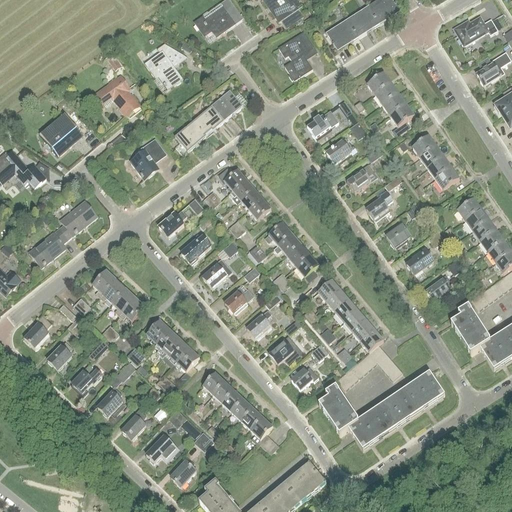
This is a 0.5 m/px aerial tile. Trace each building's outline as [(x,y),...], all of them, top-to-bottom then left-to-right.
[(228,0),(222,5),(224,8),(236,26),(244,21),(228,0)] [(296,0),(261,0),(275,19),(278,17),(282,23),(303,8),(298,1),(296,0)] [(382,0),(369,9),(380,27),(402,14),(392,0),(382,0)] [(216,40),(236,26),(224,8),(206,21),(204,18),(194,24),(205,39),(212,34),(216,40)] [(359,41),(380,27),(369,9),(347,23),(359,41)] [(492,23),(486,26),(481,19),(471,25),(469,23),(454,32),(464,50),(489,36),(491,39),(499,34),(492,23)] [(339,54),(359,41),(347,23),(327,36),(339,54)] [(279,50),(286,61),(289,59),(293,65),(285,69),(290,78),(289,78),(293,83),(294,83),(295,84),(314,72),(304,58),(315,50),(304,34),(279,50)] [(160,54),(145,65),(165,94),(184,81),(171,62),(172,60),(179,65),(188,59),(165,45),(158,51),(160,54)] [(506,55),(491,65),(493,68),(477,78),(484,90),(505,77),(502,71),(511,64),(506,55)] [(115,74),(122,69),(119,64),(113,56),(106,61),(112,69),(115,74)] [(368,88),(376,99),(392,87),(384,76),(368,88)] [(104,112),(115,103),(122,111),(121,112),(126,118),(127,117),(129,119),(140,109),(136,104),(137,103),(132,98),(131,99),(126,93),(130,91),(121,79),(117,82),(116,80),(110,84),(111,86),(94,98),(104,112)] [(376,99),(383,110),(400,98),(392,87),(376,99)] [(511,115),(511,90),(503,96),(506,101),(494,109),(499,116),(500,115),(504,121),(511,115)] [(224,124),(243,109),(230,94),(212,109),(224,124)] [(383,110),(391,120),(407,108),(400,98),(383,110)] [(353,115),(345,104),(339,108),(347,119),(353,115)] [(415,119),(407,108),(391,120),(398,130),(393,134),(397,140),(411,131),(407,125),(415,119)] [(224,124),(212,109),(194,124),(206,139),(224,124)] [(330,114),(307,130),(316,142),(331,131),(331,130),(338,125),(330,114)] [(47,133),(45,131),(39,135),(58,157),(82,136),(66,116),(47,133)] [(188,154),(206,139),(194,124),(176,139),(188,154)] [(368,136),(359,124),(349,131),(358,143),(368,136)] [(413,151),(421,162),(437,150),(429,139),(413,151)] [(136,155),(138,158),(130,163),(144,182),(159,171),(153,162),(165,153),(156,141),(136,155)] [(335,169),(356,153),(353,149),(352,150),(345,141),(337,147),(338,149),(327,157),(335,169)] [(421,162),(428,172),(444,160),(437,150),(421,162)] [(0,184),(2,187),(15,176),(25,187),(28,185),(34,192),(46,181),(34,167),(29,172),(12,152),(6,157),(6,156),(0,160),(0,184)] [(371,166),(383,158),(378,152),(367,160),(371,166)] [(428,172),(436,182),(452,171),(444,160),(428,172)] [(360,176),(347,186),(355,197),(378,181),(368,168),(359,174),(360,176)] [(452,171),(436,182),(443,193),(460,182),(452,171)] [(231,195),(232,196),(247,183),(238,173),(225,185),(232,194),(231,195)] [(398,179),(385,189),(389,194),(402,184),(398,179)] [(234,195),(241,204),(255,193),(247,183),(232,196),(232,197),(234,195)] [(247,214),(248,215),(263,202),(255,193),(241,204),(249,213),(247,214)] [(209,198),(218,208),(222,204),(213,194),(209,198)] [(390,214),(387,210),(394,205),(388,197),(367,213),(375,225),(390,214)] [(213,212),(218,208),(209,198),(204,202),(213,212)] [(204,212),(195,201),(189,207),(198,218),(204,212)] [(271,212),(263,202),(248,215),(248,216),(250,214),(258,223),(271,212)] [(458,214),(466,225),(482,213),(474,202),(458,214)] [(59,232),(68,242),(72,238),(73,239),(98,219),(85,203),(60,223),(64,228),(59,232)] [(419,207),(407,215),(412,222),(423,214),(419,207)] [(184,227),(181,224),(187,219),(182,213),(176,218),(174,216),(158,229),(168,241),(184,227)] [(466,225),(474,235),(490,224),(482,213),(466,225)] [(210,218),(199,228),(203,233),(214,223),(210,218)] [(233,227),(242,237),(246,233),(238,223),(233,227)] [(474,235),(481,246),(497,234),(490,224),(474,235)] [(268,243),(271,241),(278,249),(293,237),(283,226),(266,241),(268,243)] [(237,241),(242,237),(233,227),(229,231),(237,241)] [(403,228),(387,240),(395,252),(411,240),(403,228)] [(445,234),(450,241),(455,237),(450,230),(445,234)] [(63,246),(68,242),(59,232),(54,236),(54,235),(29,255),(41,270),(66,250),(63,246)] [(428,242),(435,251),(445,244),(438,234),(428,242)] [(481,246),(489,257),(505,245),(497,234),(481,246)] [(181,256),(192,268),(198,263),(197,261),(211,248),(203,240),(201,241),(197,237),(187,246),(190,248),(181,256)] [(277,254),(280,252),(287,260),(302,247),(293,237),(278,249),(275,251),(277,254)] [(232,244),(223,252),(230,260),(239,252),(232,244)] [(489,257),(497,267),(511,256),(511,254),(505,245),(489,257)] [(287,260),(296,270),(310,258),(302,247),(287,260)] [(258,248),(254,251),(263,262),(267,258),(258,248)] [(259,265),(263,262),(254,251),(250,255),(259,265)] [(463,259),(468,255),(465,251),(460,254),(463,259)] [(412,262),(413,263),(406,268),(415,279),(434,265),(425,252),(412,262)] [(511,271),(511,256),(497,267),(504,277),(511,271)] [(320,269),(310,258),(296,270),(305,281),(320,269)] [(213,271),(202,280),(213,292),(228,279),(232,275),(221,261),(212,269),(213,271)] [(458,262),(448,270),(454,279),(464,272),(458,262)] [(255,270),(244,279),(249,285),(260,276),(255,270)] [(0,293),(6,299),(16,288),(16,287),(20,283),(11,275),(9,276),(8,275),(5,277),(0,272),(0,293)] [(95,297),(99,301),(116,283),(106,273),(92,288),(98,293),(95,297)] [(283,276),(279,280),(288,291),(292,287),(283,276)] [(441,284),(427,295),(435,306),(452,294),(448,289),(453,286),(447,278),(440,283),(441,284)] [(505,279),(500,283),(508,293),(511,290),(511,289),(509,285),(505,279)] [(284,294),(288,291),(279,280),(274,284),(284,294)] [(126,292),(116,283),(99,301),(103,304),(106,302),(112,307),(126,292)] [(503,297),(508,293),(500,283),(495,286),(503,297)] [(318,296),(327,306),(342,294),(333,284),(318,296)] [(495,286),(490,290),(498,300),(503,297),(495,286)] [(237,296),(225,307),(234,317),(255,299),(248,292),(245,295),(240,290),(235,294),(237,296)] [(493,304),(498,300),(490,290),(485,293),(493,304)] [(114,315),(118,318),(135,301),(126,292),(112,307),(117,312),(114,315)] [(485,293),(480,297),(488,307),(493,304),(485,293)] [(327,306),(335,316),(350,304),(342,294),(327,306)] [(277,297),(265,307),(270,312),(281,302),(277,297)] [(483,311),(488,307),(480,297),(475,300),(483,311)] [(76,305),(86,314),(90,310),(80,300),(76,305)] [(475,300),(470,304),(478,314),(483,311),(475,300)] [(145,310),(135,301),(118,318),(123,322),(125,319),(131,325),(145,310)] [(335,316),(344,326),(358,314),(350,304),(335,316)] [(83,318),(86,314),(76,305),(72,309),(83,318)] [(76,319),(63,306),(59,311),(72,323),(76,319)] [(471,359),(480,353),(489,347),(488,346),(469,317),(472,315),(469,310),(458,316),(461,321),(451,328),(471,359)] [(304,317),(308,323),(315,316),(311,311),(304,317)] [(268,313),(246,331),(256,343),(271,330),(265,323),(272,317),(268,313)] [(344,326),(353,336),(367,324),(358,314),(344,326)] [(319,320),(315,316),(308,323),(312,327),(319,320)] [(38,327),(24,341),(34,351),(49,336),(45,332),(52,326),(43,317),(36,325),(38,327)] [(78,320),(68,331),(76,339),(86,328),(78,320)] [(299,321),(285,333),(290,338),(303,327),(299,321)] [(169,333),(159,324),(146,338),(152,343),(150,345),(155,349),(169,333)] [(353,336),(361,346),(375,334),(367,324),(353,336)] [(105,332),(115,342),(119,338),(109,328),(105,332)] [(320,337),(325,342),(332,336),(328,331),(320,337)] [(111,346),(115,342),(105,332),(102,336),(111,346)] [(166,357),(179,343),(169,333),(155,349),(159,353),(156,356),(162,361),(166,357)] [(369,355),(379,348),(384,344),(375,334),(361,346),(369,355)] [(490,345),(488,346),(489,347),(480,353),(486,362),(494,374),(511,362),(511,341),(508,335),(490,346),(490,345)] [(335,340),(332,336),(325,342),(328,346),(335,340)] [(283,344),(268,356),(278,368),(284,363),(288,367),(295,361),(291,357),(293,355),(298,350),(288,339),(283,343),(283,344)] [(94,364),(108,349),(103,343),(88,359),(94,364)] [(169,363),(174,367),(189,351),(179,343),(166,357),(171,361),(169,363)] [(61,349),(47,364),(57,374),(71,359),(67,356),(72,351),(65,345),(61,349)] [(321,347),(311,356),(319,365),(329,356),(321,347)] [(381,350),(379,348),(369,355),(368,356),(373,361),(383,353),(381,350)] [(131,355),(141,364),(145,360),(135,351),(131,355)] [(189,351),(174,367),(179,372),(181,370),(185,375),(199,361),(189,351)] [(337,357),(342,362),(349,356),(345,351),(337,357)] [(373,361),(377,366),(387,357),(383,353),(373,361)] [(137,368),(141,364),(131,355),(127,359),(137,368)] [(353,361),(349,356),(342,362),(345,367),(353,361)] [(377,366),(373,361),(368,356),(364,360),(372,370),(377,366)] [(377,366),(381,371),(391,362),(387,357),(377,366)] [(367,374),(372,370),(364,360),(359,364),(367,374)] [(395,367),(391,362),(381,371),(385,375),(395,367)] [(363,378),(367,374),(359,364),(354,368),(363,378)] [(129,366),(116,379),(123,385),(136,371),(129,365),(129,366)] [(95,374),(88,367),(81,375),(82,377),(72,387),(82,397),(80,398),(82,400),(88,395),(86,393),(92,387),(93,388),(102,379),(96,373),(95,374)] [(385,375),(389,380),(399,371),(395,367),(385,375)] [(358,382),(363,378),(354,368),(350,372),(358,382)] [(291,383),(300,394),(313,383),(313,384),(317,380),(309,371),(305,374),(304,372),(291,383)] [(403,376),(399,371),(389,380),(393,385),(403,376)] [(354,386),(358,382),(350,372),(345,376),(354,386)] [(202,390),(212,399),(225,385),(215,376),(202,390)] [(349,390),(354,386),(345,376),(341,380),(349,390)] [(445,398),(431,377),(405,395),(419,416),(445,398)] [(160,382),(170,392),(174,388),(164,378),(160,382)] [(344,394),(349,390),(341,380),(336,384),(344,394)] [(166,396),(170,392),(160,382),(156,387),(166,396)] [(212,399),(222,408),(234,394),(225,385),(212,399)] [(101,403),(103,405),(97,411),(108,420),(111,417),(114,420),(120,414),(117,411),(122,405),(118,401),(122,397),(114,389),(101,403)] [(153,390),(143,400),(147,404),(151,408),(161,398),(157,394),(153,390)] [(339,439),(349,432),(358,426),(357,425),(356,426),(336,397),(339,395),(336,390),(326,397),(328,401),(318,408),(320,410),(339,439)] [(222,408),(231,417),(244,403),(234,394),(222,408)] [(405,395),(377,413),(391,434),(419,416),(405,395)] [(253,411),(244,403),(231,417),(241,425),(253,411)] [(241,425),(250,434),(263,420),(253,411),(241,425)] [(132,423),(121,434),(131,444),(145,429),(141,424),(146,419),(139,412),(130,421),(132,423)] [(187,423),(177,413),(168,422),(178,432),(187,423)] [(363,453),(391,434),(377,413),(358,426),(349,432),(363,453)] [(257,447),(258,446),(257,446),(266,437),(273,429),(263,420),(250,434),(255,438),(251,442),(257,447)] [(195,430),(189,436),(195,442),(201,436),(195,430)] [(214,445),(203,435),(193,445),(205,456),(214,445)] [(257,446),(258,446),(260,448),(262,450),(270,441),(268,439),(266,437),(257,446)] [(163,439),(145,457),(150,461),(148,463),(153,467),(154,466),(155,466),(161,460),(165,464),(177,452),(163,439)] [(262,450),(266,454),(274,445),(270,441),(262,450)] [(278,449),(274,445),(266,454),(270,458),(278,449)] [(185,464),(170,481),(181,490),(196,474),(191,469),(194,466),(188,461),(185,465),(185,464)] [(309,465),(283,487),(301,507),(326,486),(309,465)] [(204,511),(237,511),(215,485),(204,494),(208,499),(199,506),(204,511)] [(261,511),(294,511),(301,507),(283,487),(258,508),(261,511)]
